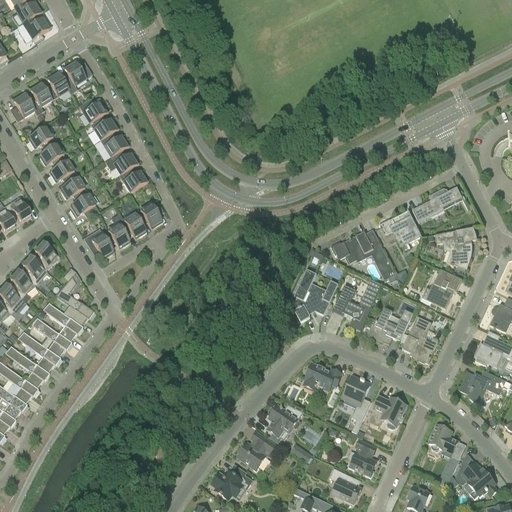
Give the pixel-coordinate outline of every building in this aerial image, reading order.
[(7,0),(14,10),(13,11),(13,12),(31,0),(7,0)] [(31,0),(13,12),(14,12),(17,17),(23,26),(21,27),(21,28),(42,15),(42,14),(42,15),(38,9),(35,11),(33,6),(30,2),(32,0),(31,0)] [(22,28),(16,31),(19,36),(25,46),(31,43),(34,47),(43,42),(43,41),(42,41),(40,38),(51,31),(51,30),(50,31),(46,25),(44,26),(41,22),(38,18),(43,15),(42,15),(21,28),(22,28)] [(17,30),(21,28),(21,27),(23,26),(17,17),(11,20),(17,30)] [(19,36),(16,31),(8,37),(11,41),(19,36)] [(0,50),(0,68),(8,63),(3,55),(0,50)] [(66,77),(60,81),(70,97),(78,93),(78,92),(77,93),(74,89),(92,78),(83,65),(77,70),(73,64),(63,70),(62,69),(61,69),(66,77)] [(49,88),(43,92),(51,104),(67,93),(70,98),(70,97),(60,81),(56,75),(46,81),(45,79),(44,80),(49,88)] [(32,99),(27,102),(26,102),(36,119),(44,114),(44,113),(43,114),(40,110),(51,104),(43,92),(39,85),(29,92),(28,90),(27,90),(32,99)] [(26,102),(27,102),(22,96),(12,102),(11,101),(10,101),(16,109),(9,113),(17,125),(33,115),(36,119),(26,102)] [(78,109),(89,127),(101,119),(108,115),(101,105),(103,104),(102,103),(94,108),(90,102),(78,109)] [(89,127),(99,144),(111,136),(112,136),(118,132),(112,122),(113,121),(113,120),(105,125),(101,119),(89,127)] [(40,148),(44,154),(44,155),(56,147),(45,130),(27,141),(33,152),(32,153),(32,154),(40,148)] [(104,164),(121,154),(129,149),(122,139),(124,138),(124,137),(115,142),(112,136),(111,136),(99,144),(110,160),(104,164)] [(51,165),(54,171),(55,172),(67,164),(56,147),(44,155),(44,154),(37,158),(44,169),(42,170),(43,171),(51,165)] [(118,179),(130,171),(131,172),(138,167),(132,156),(133,155),(125,160),(121,154),(104,164),(110,174),(115,171),(119,178),(118,179)] [(5,163),(0,166),(0,173),(8,168),(5,163)] [(61,182),(65,188),(65,189),(77,181),(67,164),(55,172),(54,171),(48,175),(55,186),(53,187),(53,188),(61,182)] [(0,173),(0,177),(1,179),(11,173),(11,174),(12,173),(8,168),(0,173)] [(130,171),(118,179),(129,196),(148,185),(141,174),(143,173),(143,172),(134,178),(131,172),(130,171)] [(72,199),(76,205),(88,198),(77,181),(65,189),(65,188),(59,192),(65,203),(63,204),(64,205),(72,199)] [(441,192),(429,200),(430,203),(412,213),(418,225),(463,203),(456,190),(456,191),(448,195),(448,194),(447,193),(446,192),(445,192),(443,191),(443,192),(441,192)] [(76,205),(69,209),(71,212),(69,213),(74,221),(76,220),(83,216),(87,223),(99,215),(88,198),(76,205)] [(19,200),(3,210),(10,222),(16,218),(20,225),(23,223),(29,220),(30,221),(29,219),(30,218),(19,201),(20,201),(19,200)] [(156,204),(140,214),(146,224),(145,224),(151,232),(161,226),(162,228),(163,227),(158,219),(163,215),(156,204)] [(3,210),(0,212),(0,228),(4,235),(7,233),(14,230),(14,231),(15,230),(13,229),(14,228),(10,222),(3,210)] [(386,237),(396,232),(404,247),(420,239),(421,240),(407,213),(407,214),(391,222),(392,223),(392,222),(392,223),(390,224),(389,222),(381,226),(386,237)] [(140,214),(123,224),(130,234),(129,234),(135,243),(145,236),(146,238),(147,237),(140,227),(145,224),(146,224),(140,214)] [(114,244),(113,244),(119,253),(129,246),(130,248),(131,247),(124,237),(129,234),(130,234),(123,224),(119,216),(110,222),(115,229),(107,234),(114,244)] [(473,231),(435,238),(436,247),(442,246),(444,253),(450,255),(448,259),(450,259),(448,266),(446,265),(446,266),(451,267),(450,268),(453,269),(453,268),(457,269),(456,272),(464,274),(465,272),(467,266),(468,267),(469,264),(470,262),(471,259),(471,256),(472,253),(472,250),(470,250),(469,244),(471,243),(475,243),(475,241),(474,241),(473,235),(474,235),(473,231)] [(83,242),(82,242),(94,260),(99,257),(102,263),(113,256),(114,258),(115,257),(114,256),(108,247),(113,244),(114,244),(107,234),(102,237),(98,232),(98,233),(83,242)] [(339,245),(330,250),(335,259),(336,258),(337,258),(339,262),(353,255),(357,264),(372,257),(385,283),(388,281),(390,284),(397,280),(373,233),(365,236),(364,235),(355,239),(356,240),(351,243),(350,241),(348,242),(349,243),(344,246),(343,245),(340,247),(340,246),(339,245)] [(40,260),(35,265),(45,274),(52,267),(57,262),(58,261),(59,262),(60,262),(42,246),(34,255),(40,260)] [(27,274),(23,279),(33,288),(40,281),(45,276),(46,276),(47,276),(45,274),(35,265),(30,260),(22,270),(27,274)] [(62,280),(67,284),(75,275),(70,271),(62,280)] [(306,272),(294,299),(296,301),(294,307),(296,312),(294,313),(296,316),(301,325),(308,321),(309,320),(309,319),(310,319),(310,318),(309,318),(309,317),(308,315),(314,312),(317,313),(316,314),(323,318),(338,287),(330,284),(325,295),(318,292),(319,290),(312,287),(316,277),(306,272)] [(404,273),(395,277),(399,285),(402,287),(407,278),(404,273)] [(432,286),(425,303),(430,305),(435,308),(445,312),(451,299),(449,299),(451,295),(453,296),(454,294),(456,295),(461,284),(462,283),(452,279),(440,273),(434,287),(432,286)] [(15,289),(10,294),(26,307),(30,302),(25,297),(26,296),(34,290),(35,290),(33,288),(23,279),(17,274),(9,284),(15,289)] [(55,299),(68,308),(62,316),(69,322),(82,331),(81,330),(86,322),(88,323),(93,315),(68,297),(80,283),(75,275),(67,284),(55,299)] [(344,288),(332,315),(333,315),(342,320),(343,320),(344,317),(352,321),(349,329),(360,334),(381,289),(370,284),(358,309),(350,305),(356,293),(344,288)] [(5,289),(0,294),(0,300),(3,303),(0,305),(0,308),(9,316),(10,318),(15,322),(17,324),(22,319),(18,315),(25,307),(26,307),(10,294),(5,289)] [(49,294),(45,299),(50,303),(54,298),(49,294)] [(493,318),(494,318),(489,328),(503,335),(506,336),(510,326),(511,326),(511,302),(507,301),(501,312),(498,310),(497,310),(496,310),(495,310),(494,310),(493,311),(492,312),(492,313),(491,314),(491,315),(492,315),(492,316),(492,317),(493,318)] [(64,329),(58,337),(71,346),(70,345),(75,337),(77,338),(82,331),(69,322),(62,316),(48,306),(42,313),(64,329)] [(0,333),(2,335),(3,337),(8,332),(7,331),(1,325),(3,323),(9,318),(10,319),(10,318),(9,316),(0,308),(0,333)] [(375,323),(368,338),(383,345),(384,342),(390,345),(392,341),(399,344),(412,317),(405,314),(400,324),(397,330),(387,325),(390,319),(392,315),(384,311),(378,324),(375,323)] [(3,323),(1,325),(7,331),(15,322),(10,318),(10,319),(9,318),(3,323)] [(390,319),(387,325),(397,330),(400,324),(390,319)] [(410,358),(413,360),(414,359),(417,360),(416,361),(419,362),(418,363),(424,366),(425,365),(427,366),(429,361),(430,362),(431,360),(430,359),(432,355),(433,356),(437,346),(437,345),(437,344),(437,343),(436,342),(432,340),(425,337),(428,332),(431,326),(417,320),(408,338),(401,352),(411,356),(410,358)] [(53,345),(47,353),(59,362),(60,362),(58,361),(64,353),(65,354),(71,346),(58,337),(40,324),(36,321),(31,329),(46,340),(53,345)] [(425,337),(432,340),(435,336),(428,332),(425,337)] [(480,351),(478,350),(474,359),(476,360),(474,364),(485,369),(487,366),(496,370),(502,358),(511,362),(511,349),(498,343),(499,339),(488,334),(480,351)] [(42,360),(36,368),(48,377),(49,377),(47,376),(53,368),(54,369),(59,362),(47,353),(40,348),(23,335),(17,341),(17,342),(42,360)] [(12,336),(8,341),(13,346),(14,345),(17,342),(17,341),(12,336)] [(47,353),(53,345),(46,340),(40,348),(47,353)] [(30,376),(25,384),(37,393),(36,392),(42,384),(43,385),(48,377),(36,368),(15,353),(11,350),(10,350),(4,357),(30,376)] [(3,359),(0,362),(0,365),(5,369),(9,363),(3,359)] [(0,377),(12,386),(6,394),(14,399),(13,399),(26,408),(25,407),(31,399),(32,400),(37,393),(25,384),(0,365),(0,377)] [(330,375),(322,371),(312,366),(304,383),(305,383),(303,388),(305,389),(304,390),(312,394),(313,392),(314,393),(316,390),(317,388),(329,394),(332,387),(336,389),(341,379),(340,379),(341,376),(331,372),(330,375)] [(467,375),(458,393),(468,398),(468,399),(467,399),(479,409),(478,408),(485,392),(499,398),(505,386),(509,388),(508,391),(511,392),(511,386),(506,384),(492,377),(483,373),(479,382),(474,379),(475,378),(467,375)] [(370,388),(364,385),(365,385),(361,383),(352,379),(342,401),(357,408),(351,421),(356,423),(351,434),(356,437),(371,405),(364,401),(370,388)] [(0,400),(1,401),(0,402),(0,412),(2,415),(15,424),(14,423),(20,415),(21,416),(26,408),(13,399),(14,399),(6,394),(0,389),(0,400)] [(390,401),(389,404),(379,399),(373,413),(374,413),(369,424),(375,427),(376,425),(380,427),(382,423),(388,425),(387,428),(388,430),(392,432),(394,431),(396,429),(399,425),(401,424),(402,420),(402,418),(403,416),(401,416),(404,409),(406,409),(406,408),(403,407),(403,405),(399,403),(396,404),(390,401)] [(270,418),(269,419),(270,419),(268,421),(274,425),(272,427),(271,427),(267,433),(278,440),(278,439),(284,443),(288,435),(289,436),(298,423),(297,423),(303,415),(292,410),(288,416),(277,409),(276,411),(275,410),(274,411),(273,412),(272,414),(271,415),(270,416),(270,418)] [(0,436),(4,439),(3,438),(8,430),(10,431),(15,424),(2,415),(0,412),(0,436)] [(494,419),(488,422),(491,430),(498,427),(494,419)] [(436,428),(428,446),(431,448),(431,449),(430,449),(430,450),(430,451),(431,452),(431,453),(431,454),(432,454),(433,455),(434,455),(435,455),(436,455),(437,455),(437,454),(438,454),(438,453),(439,453),(439,452),(439,451),(442,453),(440,456),(450,461),(457,445),(458,444),(449,440),(451,435),(436,428)] [(356,439),(362,442),(364,437),(358,434),(356,439)] [(250,448),(248,447),(247,446),(243,452),(241,451),(237,457),(239,458),(237,460),(256,473),(266,459),(263,457),(266,452),(270,456),(275,448),(256,435),(251,442),(253,443),(250,448)] [(364,478),(371,481),(374,474),(372,474),(376,465),(370,462),(371,458),(372,458),(376,451),(359,443),(355,450),(358,452),(357,455),(356,455),(352,464),(350,464),(347,470),(354,473),(354,472),(365,477),(364,478)] [(457,445),(450,461),(458,465),(466,450),(457,445)] [(295,447),(290,454),(294,457),(307,466),(312,459),(295,447)] [(484,476),(485,475),(483,472),(481,474),(480,472),(481,472),(480,470),(479,468),(477,467),(477,468),(475,467),(467,458),(466,460),(456,481),(461,488),(467,483),(468,485),(467,486),(473,493),(469,497),(474,502),(478,499),(479,500),(487,493),(491,498),(497,493),(493,489),(495,487),(494,486),(494,485),(494,483),(493,482),(491,480),(490,480),(489,480),(487,478),(486,479),(484,476)] [(451,481),(458,465),(450,461),(437,487),(446,491),(451,481)] [(226,479),(225,478),(224,479),(219,476),(217,479),(216,479),(213,483),(213,485),(211,488),(216,491),(214,493),(228,503),(232,498),(239,502),(252,484),(244,478),(245,476),(234,468),(229,475),(228,474),(227,475),(228,476),(226,479)] [(361,484),(352,480),(333,471),(333,472),(329,481),(337,485),(332,497),(335,498),(334,501),(343,505),(344,502),(354,507),(356,503),(359,497),(355,495),(360,484),(360,485),(361,484)] [(451,481),(446,491),(449,495),(457,488),(451,481)] [(409,508),(408,507),(407,510),(410,511),(421,511),(423,509),(424,509),(430,496),(413,489),(412,492),(410,491),(407,498),(409,499),(407,502),(410,503),(409,505),(410,505),(409,508)] [(332,511),(332,508),(295,491),(292,496),(304,502),(300,510),(303,511),(310,511),(311,510),(315,511),(332,511)]
